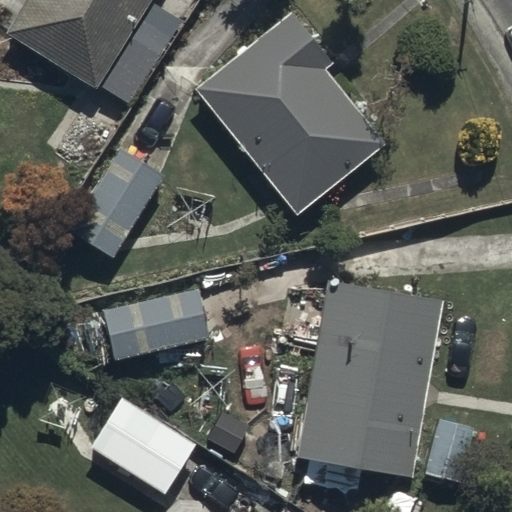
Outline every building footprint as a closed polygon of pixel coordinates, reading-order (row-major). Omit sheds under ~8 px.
[(17,0),(4,21),(129,101),(185,13),(164,0),(17,0)] [(292,2),(195,78),(295,206),(386,135),(326,58),(332,53),(292,2)] [(162,169),(118,140),(67,220),(110,248),(162,169)] [(440,297),(323,276),(293,443),(409,464),(440,297)] [(195,280),(100,300),(111,350),(205,331),(195,280)] [(236,511),(228,503),(217,511),(236,511)]
